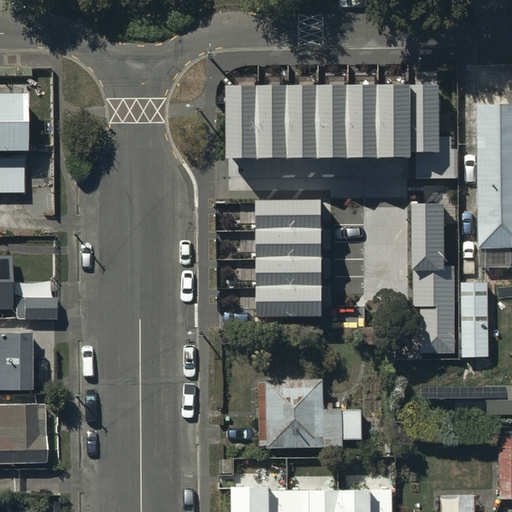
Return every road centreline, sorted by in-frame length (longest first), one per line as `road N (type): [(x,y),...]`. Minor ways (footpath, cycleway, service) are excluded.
road 1 (residential): [(142,511),(135,61)]
road 2 (residential): [(479,0),(469,19),(437,30),(257,31),(135,61)]
road 3 (residential): [(135,61),(67,36),(0,33)]
